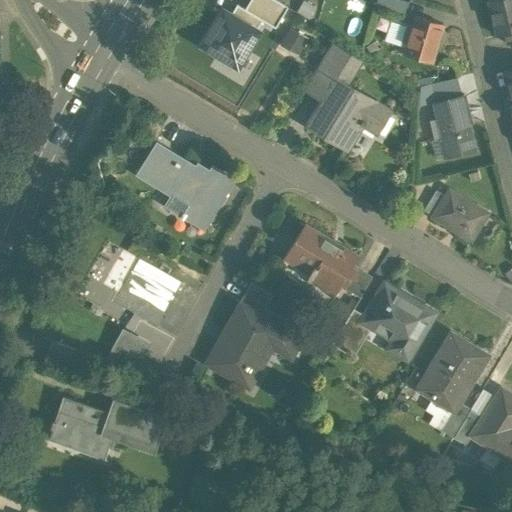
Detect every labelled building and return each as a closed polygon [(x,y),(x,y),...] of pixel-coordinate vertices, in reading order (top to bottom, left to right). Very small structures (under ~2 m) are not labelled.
[(275,29),(287,8),(273,0),(250,0),(244,10),(262,21),(275,29)] [(399,0),(375,0),(373,9),(403,18),(407,2),(399,0)] [(511,0),(494,0),(488,2),(497,37),(504,35),(506,44),(511,42),(511,0)] [(316,9),(303,2),(296,14),(309,22),(316,9)] [(256,31),(262,21),(244,10),(237,6),(231,17),(256,31)] [(223,12),(202,46),(237,67),(258,33),(256,31),(231,17),(223,12)] [(442,27),(413,18),(411,25),(405,46),(402,56),(431,64),(442,27)] [(406,24),(400,45),(405,46),(411,25),(406,24)] [(280,45),(297,55),(307,38),(290,28),(280,45)] [(389,112),(335,80),(349,57),(333,47),(315,76),(330,85),(322,98),(327,101),(310,129),(345,151),(361,125),(375,134),(389,112)] [(455,81),(431,87),(435,103),(460,97),(455,81)] [(435,103),(433,104),(442,140),(438,141),(443,159),(472,152),(466,125),(470,124),(463,97),(460,97),(435,103)] [(197,170),(156,145),(138,176),(170,196),(163,208),(181,219),(180,219),(182,221),(184,218),(203,230),(233,180),(212,168),(206,179),(195,173),(197,170)] [(445,197),(435,191),(423,211),(433,217),(445,197)] [(485,213),(448,191),(445,197),(433,217),(448,226),(449,226),(456,230),(456,231),(469,239),(485,213)] [(341,249),(303,226),(285,256),(311,271),(305,281),(308,283),(309,283),(334,297),(340,287),(341,288),(353,267),(352,266),(359,255),(343,246),(341,249)] [(137,259),(122,250),(102,286),(117,294),(137,259)] [(181,284),(137,259),(117,294),(112,304),(156,329),(181,284)] [(372,278),(353,267),(341,288),(359,298),(372,278)] [(271,296),(250,284),(238,306),(241,307),(242,305),(260,316),(271,296)] [(410,301),(382,285),(363,316),(363,317),(366,319),(395,336),(387,350),(406,362),(435,313),(411,299),(410,301)] [(241,307),(219,345),(216,344),(204,366),(243,387),(266,346),(288,358),(299,338),(260,316),(242,305),(241,307)] [(353,310),(331,346),(345,355),(366,319),(363,317),(363,316),(353,310)] [(147,345),(123,332),(107,361),(133,370),(147,345)] [(488,356),(450,333),(420,384),(433,392),(430,399),(452,412),(454,413),(459,404),(488,356)] [(77,351),(51,342),(42,367),(68,377),(77,351)] [(511,395),(501,388),(482,417),(471,434),(472,435),(492,449),(494,446),(505,452),(502,457),(511,464),(511,395)] [(108,412),(63,397),(54,421),(52,421),(50,428),(52,429),(48,440),(65,446),(68,438),(107,452),(113,432),(150,445),(161,414),(112,398),(108,412)] [(470,410),(459,404),(454,413),(452,412),(440,432),(452,439),(470,410)] [(482,417),(470,410),(452,439),(465,447),(472,435),(471,434),(482,417)]
